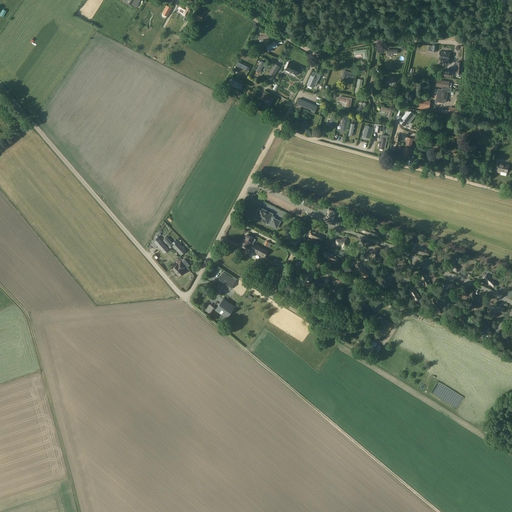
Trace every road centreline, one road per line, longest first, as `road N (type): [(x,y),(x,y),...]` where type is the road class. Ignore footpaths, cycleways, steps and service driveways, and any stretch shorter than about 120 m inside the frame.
road 1 (unclassified): [(293,100),(185,300),(0,86)]
road 2 (track): [(185,300),(438,511)]
road 3 (unknown): [(282,119),(298,134),(343,149),(511,195)]
road 4 (track): [(0,286),(25,313),(80,511)]
road 5 (unclassified): [(467,43),(378,40),(314,54)]
